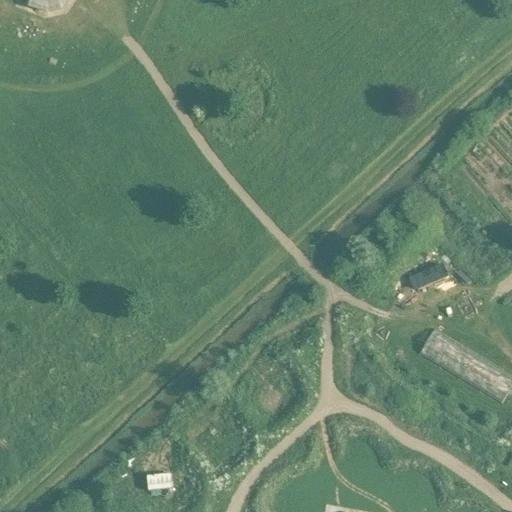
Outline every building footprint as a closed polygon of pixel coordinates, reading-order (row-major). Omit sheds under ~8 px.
[(495,412),(511,389),(511,388),(436,331),(419,354),(495,412)] [(338,348),(340,382),(370,380),(368,347),(338,348)] [(287,396),(307,385),(293,362),(273,373),(287,396)] [(261,396),(260,402),(262,408),(267,412),(273,412),(279,410),(283,406),(284,400),(282,394),(277,390),(271,389),(265,391),(261,396)] [(145,478),(146,491),(172,488),(170,475),(145,478)]
